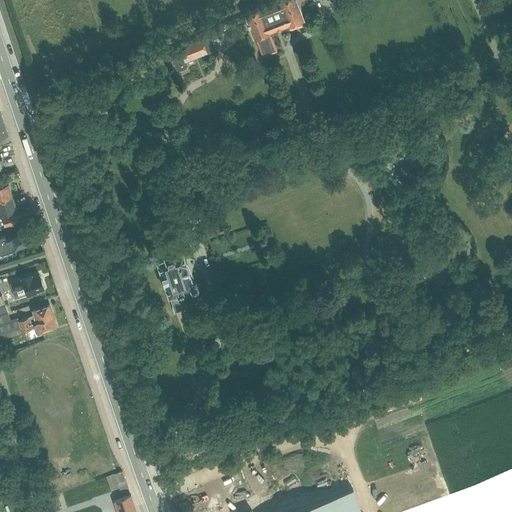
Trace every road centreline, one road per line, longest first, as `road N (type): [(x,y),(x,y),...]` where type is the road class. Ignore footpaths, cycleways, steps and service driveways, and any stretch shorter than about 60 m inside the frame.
road 1 (primary): [(156,511),(0,51)]
road 2 (residential): [(0,383),(37,511)]
